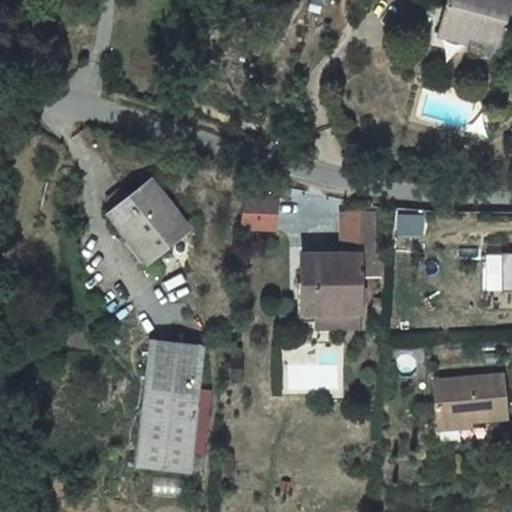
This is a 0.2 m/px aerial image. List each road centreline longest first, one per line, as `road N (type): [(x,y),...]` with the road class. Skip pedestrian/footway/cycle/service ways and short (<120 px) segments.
road 1 (residential): [(511,196),(352,186),(135,121),(0,99)]
road 2 (unknown): [(45,105),(113,272),(142,312),(166,322)]
